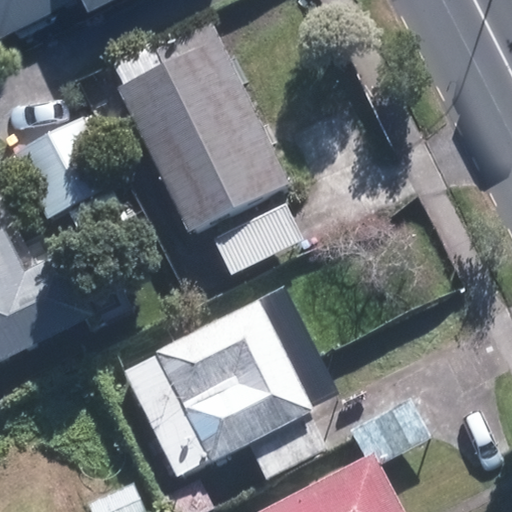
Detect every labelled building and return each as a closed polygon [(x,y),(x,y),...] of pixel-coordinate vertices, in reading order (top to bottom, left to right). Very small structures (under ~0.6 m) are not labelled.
[(0,0),(0,37),(1,40),(79,0),(83,0),(88,9),(106,0),(0,0)] [(301,188),(221,25),(117,75),(196,239),(301,188)] [(95,120),(23,157),(56,220),(128,183),(95,120)] [(0,206),(0,370),(111,317),(80,253),(34,275),(0,206)] [(313,242),(295,206),(220,242),(238,278),(313,242)] [(283,287),(121,367),(176,478),(246,443),(262,475),(323,445),(306,411),(337,395),(283,287)] [(413,511),(383,454),(272,511),(413,511)] [(151,511),(141,490),(94,511),(151,511)]
